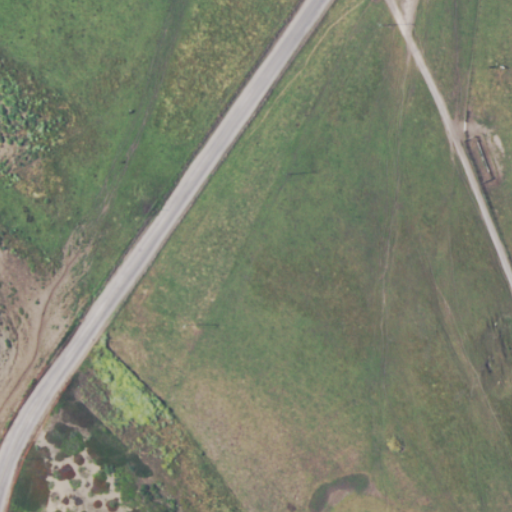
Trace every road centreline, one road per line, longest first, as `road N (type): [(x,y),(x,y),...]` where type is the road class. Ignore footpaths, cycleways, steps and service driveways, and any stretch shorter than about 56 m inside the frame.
road 1 (secondary): [(317,0),(16,438),(0,477)]
road 2 (track): [(383,0),(426,75),(511,285)]
